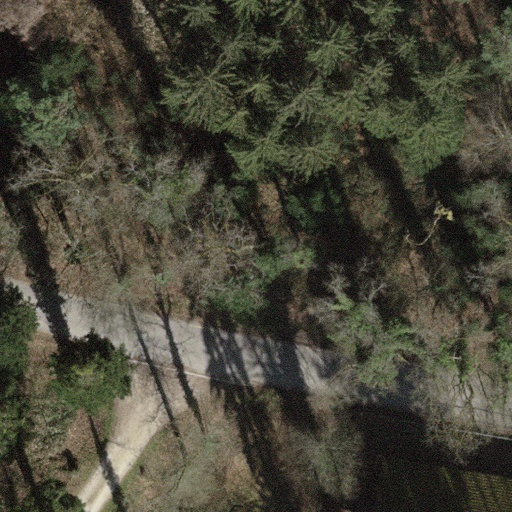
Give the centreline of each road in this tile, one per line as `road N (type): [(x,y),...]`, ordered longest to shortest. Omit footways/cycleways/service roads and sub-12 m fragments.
road 1 (unclassified): [(511,410),(185,346),(0,296)]
road 2 (track): [(88,511),(185,346)]
